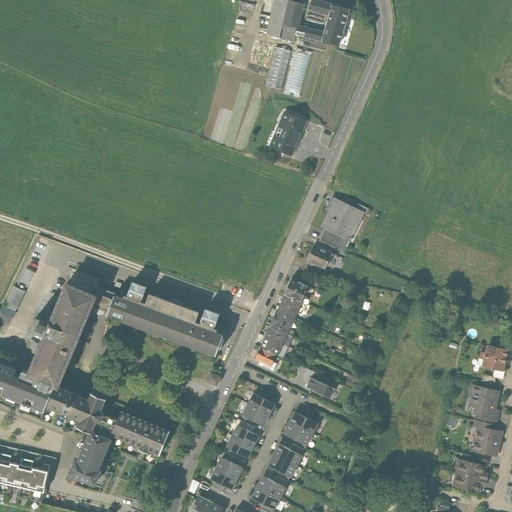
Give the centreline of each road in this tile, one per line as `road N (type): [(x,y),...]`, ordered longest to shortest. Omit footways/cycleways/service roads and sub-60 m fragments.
road 1 (tertiary): [(377,0),(377,53),(232,367)]
road 2 (track): [(258,311),(36,230)]
road 3 (tertiary): [(232,367),(169,511)]
road 4 (residential): [(292,395),(239,504)]
